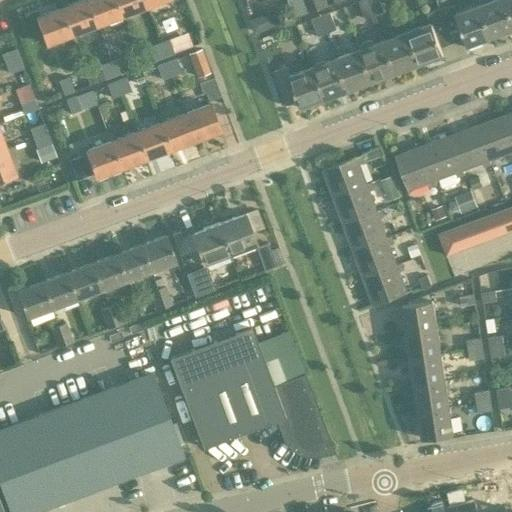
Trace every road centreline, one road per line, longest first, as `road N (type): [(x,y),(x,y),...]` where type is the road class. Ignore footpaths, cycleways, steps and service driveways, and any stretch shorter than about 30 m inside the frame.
road 1 (residential): [(0,254),(511,64)]
road 2 (residential): [(381,477),(226,511)]
road 3 (residential): [(511,451),(381,477)]
